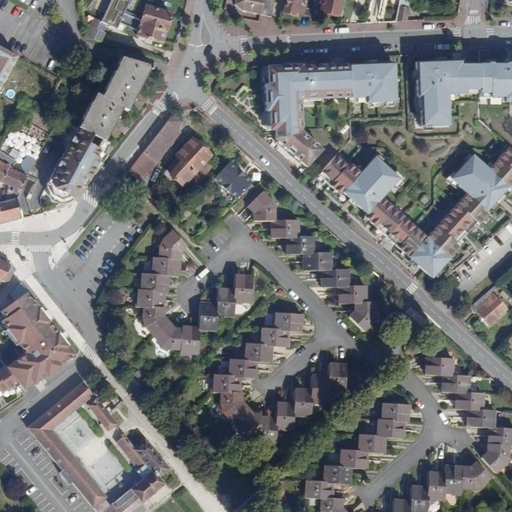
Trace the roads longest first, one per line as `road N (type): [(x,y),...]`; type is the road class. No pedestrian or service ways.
road 1 (residential): [(179,87),(427,305)]
road 2 (residential): [(0,434),(83,366),(92,341),(43,268),(34,237)]
road 3 (residential): [(222,47),(469,35)]
road 4 (residential): [(88,202),(179,87)]
road 5 (residential): [(248,240),(336,326)]
